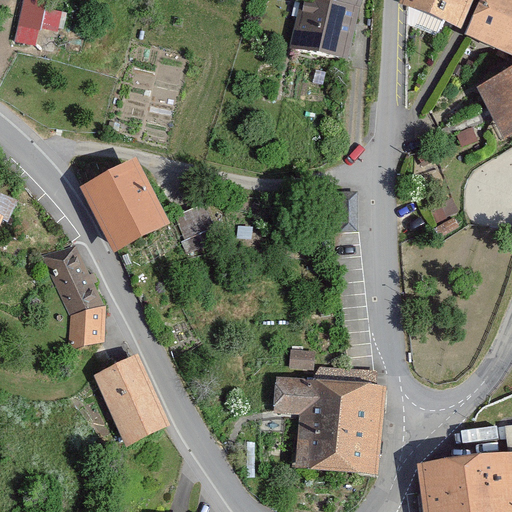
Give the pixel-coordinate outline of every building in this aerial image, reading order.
[(349,60),(361,6),(363,0),(301,0),(289,48),(349,60)] [(479,0),(400,0),(399,4),(465,32),(479,0)] [(511,0),(479,0),(465,32),(511,55),(511,0)] [(39,44),(41,26),(62,29),(65,7),(22,2),(17,42),(39,44)] [(511,67),(477,88),(501,142),(511,135),(511,67)] [(113,251),(171,223),(137,157),(81,187),(113,251)] [(0,191),(0,214),(5,217),(3,220),(8,223),(19,201),(0,191)] [(208,245),(202,231),(217,224),(206,202),(174,217),(191,253),(208,245)] [(68,349),(105,343),(106,307),(77,245),(41,255),(70,316),(68,349)] [(315,352),(290,350),(289,369),(314,371),(315,352)] [(171,425),(139,354),(94,376),(127,447),(171,425)] [(293,468),(323,471),(330,380),(276,376),(274,413),(298,415),(293,468)] [(330,380),(323,471),(379,476),(388,385),(330,380)] [(511,511),(511,453),(417,465),(422,511),(511,511)]
